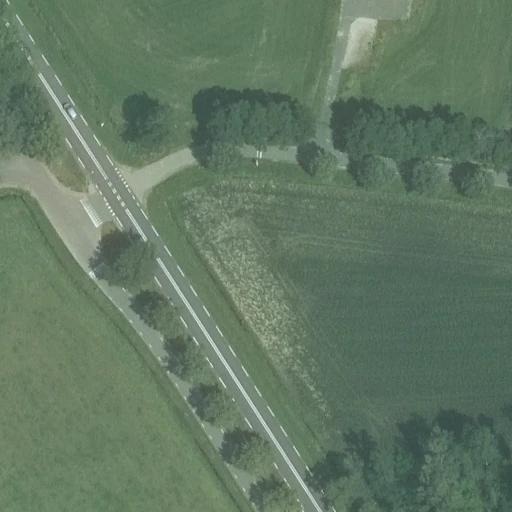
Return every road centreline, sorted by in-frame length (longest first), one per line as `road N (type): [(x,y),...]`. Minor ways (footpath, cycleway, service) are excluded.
road 1 (unclassified): [(511,183),(220,153),(182,161),(119,199)]
road 2 (primary): [(319,511),(119,199)]
road 3 (unclassified): [(263,511),(68,227)]
road 4 (primary): [(119,199),(0,14)]
